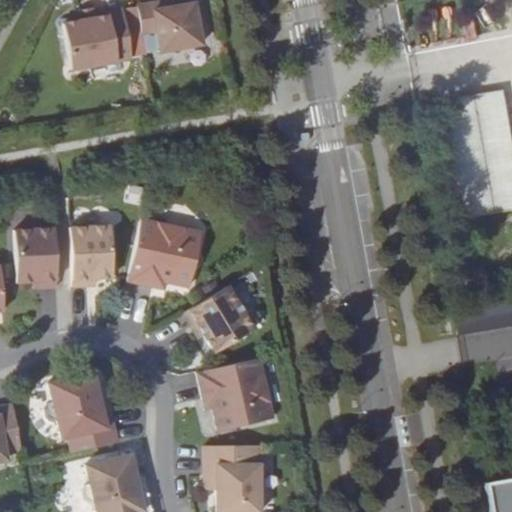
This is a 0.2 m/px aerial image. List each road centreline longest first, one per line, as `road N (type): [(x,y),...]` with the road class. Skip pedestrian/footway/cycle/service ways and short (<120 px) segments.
road 1 (tertiary): [(396,511),(301,0)]
road 2 (residential): [(0,365),(89,334),(141,346),(168,397),(173,511)]
